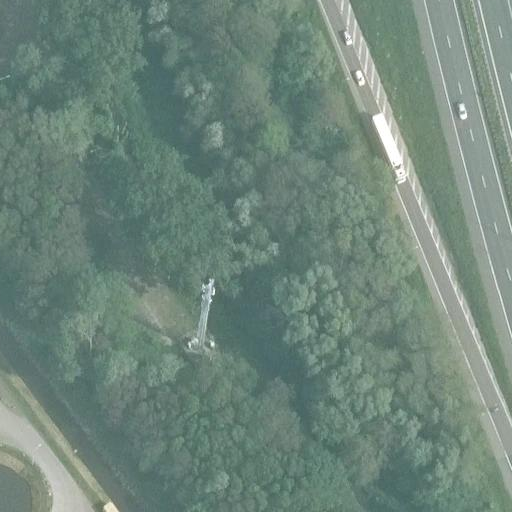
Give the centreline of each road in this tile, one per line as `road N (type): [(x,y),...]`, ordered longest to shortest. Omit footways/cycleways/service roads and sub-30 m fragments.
road 1 (motorway): [(328,0),(511,441)]
road 2 (motorway): [(442,0),(511,281)]
